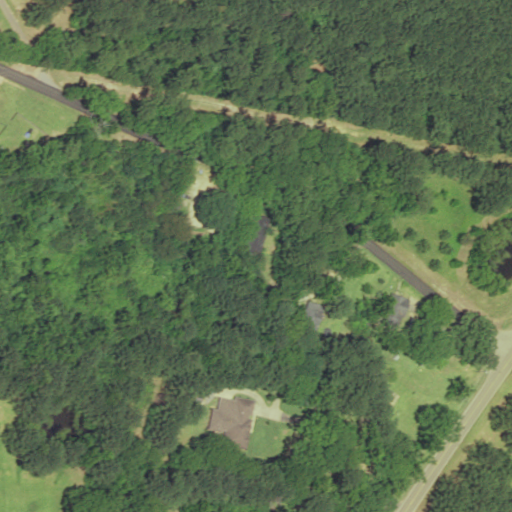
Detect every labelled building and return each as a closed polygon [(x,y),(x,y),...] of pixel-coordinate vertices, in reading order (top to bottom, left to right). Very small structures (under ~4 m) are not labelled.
[(253,254),(263,216),(248,212),(238,250),(253,254)] [(394,335),(405,298),(387,292),(375,329),(394,335)] [(311,333),(319,306),(304,300),(295,328),(311,333)] [(445,395),(436,388),(440,382),(429,374),(413,395),(433,410),(445,395)] [(243,448),(252,400),(217,393),(214,409),(209,408),(205,428),(222,432),(219,443),(243,448)]
